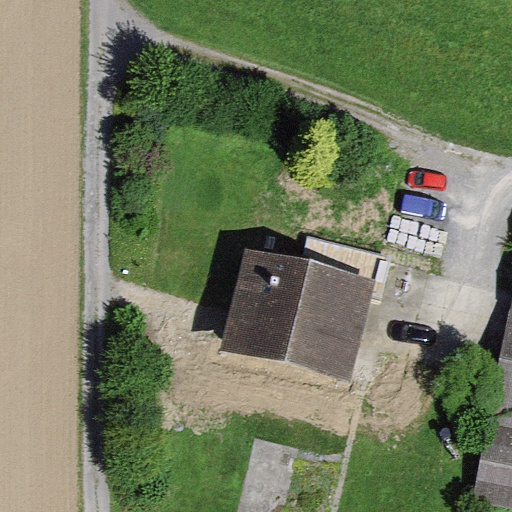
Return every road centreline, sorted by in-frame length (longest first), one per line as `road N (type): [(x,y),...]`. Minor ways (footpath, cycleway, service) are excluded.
road 1 (track): [(103,0),(152,50),(398,144),(461,208),(438,333)]
road 2 (track): [(94,0),(86,511)]
